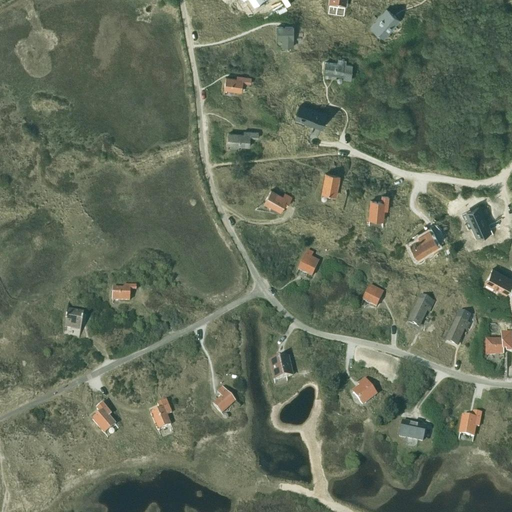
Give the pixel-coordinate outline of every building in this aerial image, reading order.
[(398,19),(387,9),(371,28),(382,37),(398,19)] [(293,27),(276,27),(276,39),(282,39),(282,47),(292,47),(292,39),(293,27)] [(338,63),(325,62),(324,73),(343,75),(343,78),(350,78),(352,64),(345,64),(346,60),(338,60),(338,63)] [(236,79),(225,77),(224,89),(241,91),(242,82),(250,83),(251,78),(236,76),(236,79)] [(299,109),(297,115),(300,116),(299,117),(303,118),(303,117),(306,118),(305,121),(309,122),(308,122),(320,127),(325,114),(299,105),(298,109),(299,109)] [(317,139),(320,127),(314,125),(311,137),(317,139)] [(243,134),(228,133),(228,145),(249,146),(249,137),(257,138),(258,132),(243,131),(243,134)] [(339,203),(344,194),(318,180),(311,192),(320,197),(321,196),(329,200),(331,198),(339,203)] [(282,197),(270,190),(263,202),(270,206),(269,210),(281,213),(282,209),(284,205),(287,206),(291,197),(284,193),(282,197)] [(370,201),(369,219),(383,220),(384,210),(387,210),(388,197),(381,196),(380,202),(370,201)] [(478,207),(466,212),(477,237),(489,232),(487,226),(495,222),(490,211),(482,215),(478,207)] [(418,237),(419,240),(409,245),(417,258),(438,245),(429,230),(418,237)] [(307,252),(298,271),(312,277),(318,263),(310,259),(312,254),(307,252)] [(505,293),(511,280),(492,269),(485,282),(505,293)] [(136,291),(136,287),(123,287),(123,290),(112,289),(112,301),(129,302),(130,291),(136,291)] [(369,287),(362,301),(376,308),(383,293),(369,287)] [(421,295),(419,301),(408,323),(418,328),(426,311),(428,312),(434,301),(421,295)] [(83,314),(67,311),(65,321),(64,328),(80,331),(82,320),(83,314)] [(460,311),(456,320),(447,342),(457,347),(464,330),(467,331),(469,325),(468,325),(471,316),(460,311)] [(504,341),(483,341),(483,351),(486,351),(486,356),(504,356),(504,341)] [(287,359),(269,363),(273,381),(292,377),(287,359)] [(353,393),(362,406),(376,396),(364,381),(358,386),(360,388),(353,393)] [(220,415),(234,402),(222,388),(217,393),(221,398),(213,406),(220,415)] [(157,405),(159,411),(150,415),(157,432),(170,426),(166,416),(169,415),(163,403),(157,405)] [(114,426),(108,418),(110,416),(101,405),(96,410),(100,414),(92,421),(104,435),(114,426)] [(476,427),(479,428),(481,415),(474,413),(473,419),(463,417),(459,435),(474,438),(476,427)] [(402,423),(399,437),(422,442),(425,428),(402,423)] [(116,425),(106,434),(108,437),(118,428),(116,425)]
